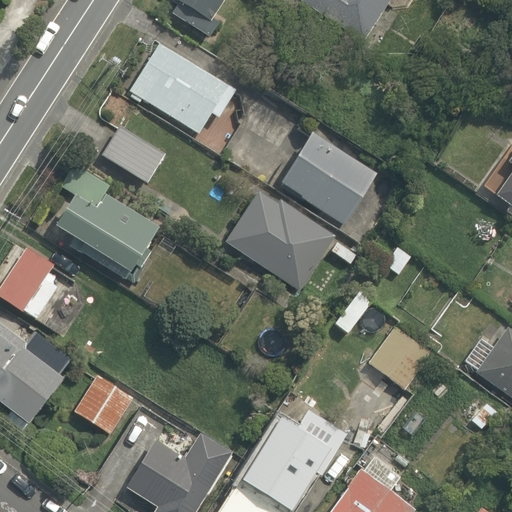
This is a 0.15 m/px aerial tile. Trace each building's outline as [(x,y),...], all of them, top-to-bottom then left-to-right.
[(220,0),(166,0),(173,4),(166,15),(208,40),(219,21),(211,16),(220,0)] [(387,0),(296,0),(362,41),(387,0)] [(194,133),(207,114),(214,119),(234,89),(158,39),(121,95),(141,108),(145,102),(194,133)] [(117,125),(97,156),(143,186),(163,154),(117,125)] [(312,132),(278,186),(342,225),(375,171),(312,132)] [(511,148),(484,193),(505,207),(501,213),(511,219),(511,148)] [(74,198),(53,228),(126,277),(156,232),(105,198),(112,187),(71,160),(55,185),(74,198)] [(331,237),(255,189),(220,244),(296,292),(331,237)] [(53,277),(45,273),(51,264),(17,243),(0,271),(0,301),(21,314),(36,323),(56,289),(49,285),(53,277)] [(412,257),(394,244),(379,264),(397,277),(412,257)] [(369,302),(353,291),(330,324),(346,335),(369,302)] [(511,334),(503,328),(472,371),(511,399),(511,334)] [(429,357),(394,331),(369,365),(404,391),(429,357)] [(0,406),(27,426),(56,384),(0,343),(0,406)] [(130,395),(95,373),(70,414),(105,435),(130,395)] [(286,511),(313,469),(318,472),(342,433),(285,398),(214,511),(286,511)] [(194,511),(230,456),(169,417),(123,489),(153,508),(150,511),(194,511)] [(351,470),(323,511),(406,511),(409,509),(351,470)] [(502,511),(486,499),(475,511),(502,511)]
